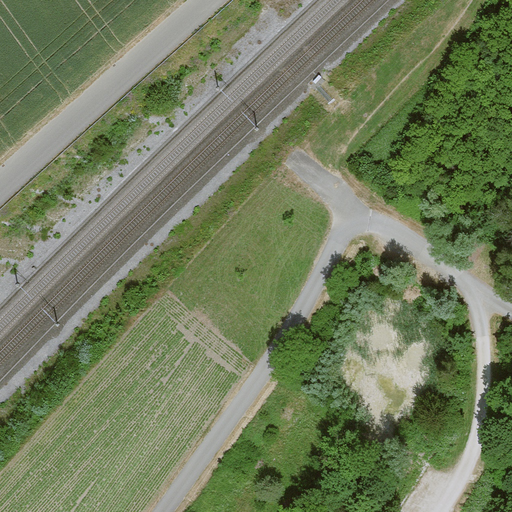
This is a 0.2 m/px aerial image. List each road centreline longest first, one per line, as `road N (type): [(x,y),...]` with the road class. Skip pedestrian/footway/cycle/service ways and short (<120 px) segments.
road 1 (unclassified): [(164,511),(302,309),(352,210)]
road 2 (unclassified): [(0,191),(207,0)]
